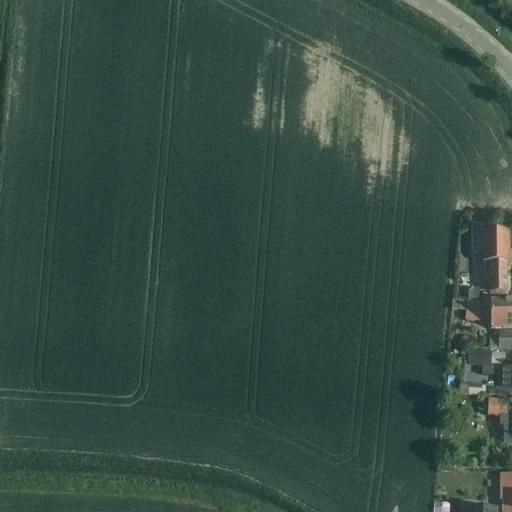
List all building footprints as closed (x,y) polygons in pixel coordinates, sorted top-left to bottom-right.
[(490,276),(490,294),(507,294),(507,265),(509,265),(509,233),(484,233),(484,227),(472,227),(472,255),(485,255),(485,276),(490,276)] [(469,289),(468,303),(477,304),(477,290),(469,289)] [(453,302),(452,312),(466,313),(467,303),(453,302)] [(477,304),(468,303),(467,303),(466,313),(466,321),(480,321),(481,304),(477,304)] [(511,303),(490,303),(490,331),(511,331),(511,303)] [(511,350),(511,335),(499,335),(499,350),(511,350)] [(492,355),(469,355),(468,368),(482,368),(491,369),(492,355)] [(511,367),(503,367),(502,390),(489,389),(489,397),(511,398),(511,367)] [(494,369),(482,368),(482,377),(493,377),(494,369)] [(501,417),(501,426),(505,426),(504,448),(511,447),(511,403),(507,404),(507,401),(489,400),(489,416),(501,417)] [(511,511),(511,476),(501,476),(501,502),(502,502),(502,511),(511,511)]
